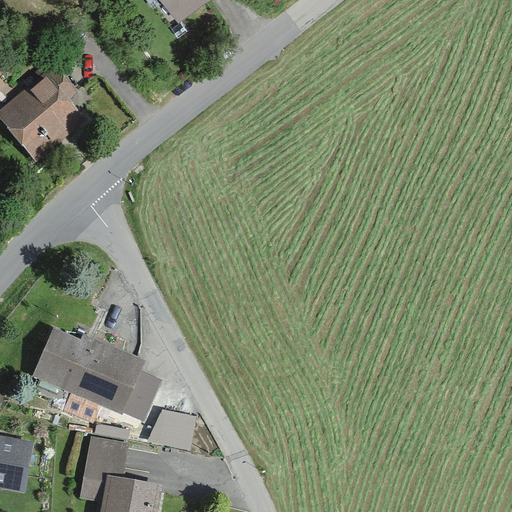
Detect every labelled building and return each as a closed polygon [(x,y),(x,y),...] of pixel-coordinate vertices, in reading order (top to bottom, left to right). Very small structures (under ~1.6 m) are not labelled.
[(149,0),(153,4),(158,0),(166,0),(175,12),(190,0),(149,0)] [(75,93),(56,70),(46,79),(40,71),(28,81),(34,89),(2,116),(35,157),(80,119),(65,101),(75,93)] [(136,371),(139,364),(95,345),(92,351),(57,336),(40,374),(142,419),(159,381),(136,371)] [(162,416),(151,441),(188,449),(193,422),(162,416)] [(30,447),(0,441),(0,484),(4,485),(7,484),(22,487),(30,447)] [(126,447),(94,441),(84,497),(109,501),(106,511),(152,511),(156,491),(119,484),(126,447)]
